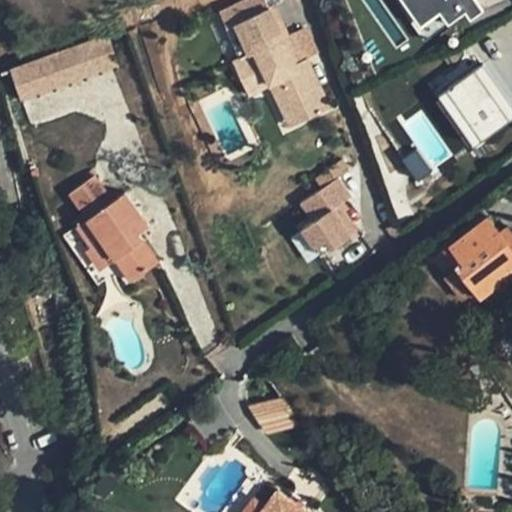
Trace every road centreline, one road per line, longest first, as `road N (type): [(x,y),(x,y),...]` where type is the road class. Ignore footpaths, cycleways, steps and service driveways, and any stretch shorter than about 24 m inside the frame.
road 1 (unknown): [(115,74),(230,363),(246,435),(264,442),(284,432),(293,419),(285,386)]
road 2 (residential): [(511,169),(230,363)]
road 3 (residential): [(0,152),(49,358),(5,381)]
road 4 (residential): [(0,507),(11,504),(29,453),(5,381)]
